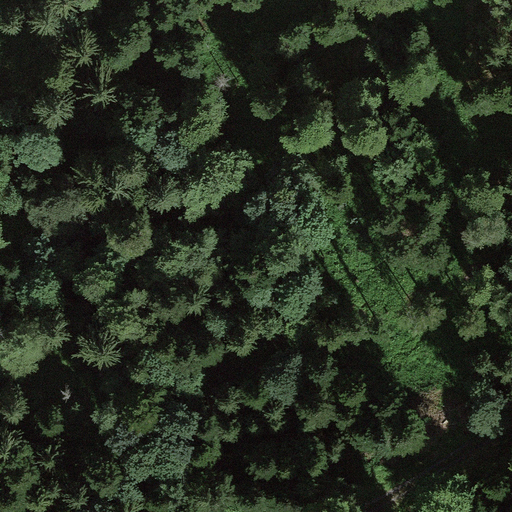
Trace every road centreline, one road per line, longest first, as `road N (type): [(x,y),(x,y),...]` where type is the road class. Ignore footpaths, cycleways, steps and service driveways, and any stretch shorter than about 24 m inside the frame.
road 1 (track): [(0,252),(163,216),(392,0)]
road 2 (track): [(307,511),(388,493),(511,416)]
